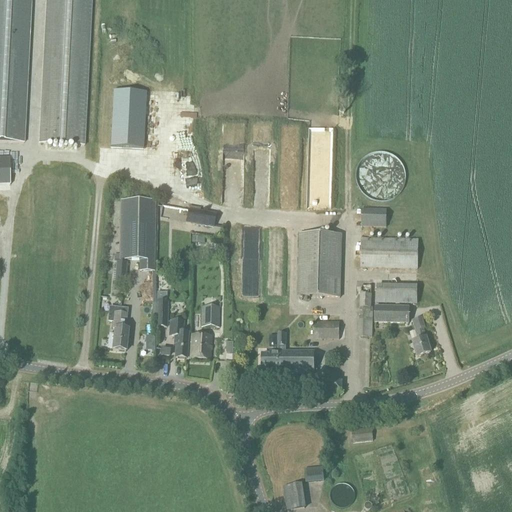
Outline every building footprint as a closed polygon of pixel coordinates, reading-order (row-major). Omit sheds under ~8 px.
[(37,90),(40,0),(0,0),(0,10),(0,144),(22,145),(24,90),(37,90)] [(82,149),(85,0),(59,0),(55,148),(82,149)] [(113,91),(110,148),(143,149),(146,93),(113,91)] [(238,153),(238,132),(224,132),(225,153),(238,153)] [(379,204),(392,196),(399,184),(402,173),(392,159),(387,155),(383,149),(373,143),(366,141),(360,145),(362,148),(354,159),(357,161),(354,166),(351,179),(359,191),(362,193),(365,198),(370,201),(379,204)] [(252,145),(251,164),(266,165),(267,145),(252,145)] [(0,187),(10,187),(9,160),(0,159),(0,187)] [(34,173),(31,254),(47,254),(50,174),(34,173)] [(155,273),(155,202),(121,202),(121,260),(139,260),(140,272),(155,273)] [(166,209),(165,219),(185,220),(185,210),(166,209)] [(188,210),(186,223),(213,228),(215,215),(188,210)] [(386,229),(386,211),(362,211),(361,228),(386,229)] [(340,300),(342,236),(300,234),(298,298),(340,300)] [(360,269),(377,270),(418,270),(418,241),(361,240),(360,269)] [(112,292),(112,293),(112,294),(113,294),(113,295),(114,295),(115,295),(116,296),(117,295),(118,295),(119,294),(119,293),(119,292),(120,282),(125,282),(126,264),(117,263),(117,265),(117,268),(114,267),(112,292)] [(175,277),(183,278),(184,267),(176,266),(175,277)] [(199,294),(211,295),(212,271),(200,270),(199,294)] [(417,288),(377,287),(376,305),(417,306),(417,288)] [(372,288),(360,288),(360,310),(359,310),(358,339),(372,339),(373,309),(371,309),(372,288)] [(167,328),(167,303),(167,296),(156,296),(156,327),(167,328)] [(139,314),(151,314),(151,300),(139,300),(139,314)] [(109,336),(107,350),(113,350),(112,352),(126,353),(127,345),(127,338),(122,338),(123,332),(125,332),(126,328),(126,326),(127,321),(127,316),(128,313),(128,309),(110,307),(108,322),(113,323),(113,330),(115,331),(115,337),(114,337),(109,336)] [(374,325),(409,326),(409,308),(374,308),(374,325)] [(219,328),(219,309),(203,309),(203,328),(219,328)] [(421,319),(411,322),(414,331),(415,331),(415,332),(418,342),(412,344),(417,359),(431,354),(426,339),(423,331),(425,330),(421,319)] [(316,323),(316,340),(339,340),(339,324),(316,323)] [(186,360),(188,336),(183,336),(183,325),(170,324),(170,337),(175,338),(174,343),(176,343),(175,359),(177,359),(177,361),(184,362),(184,360),(186,360)] [(210,362),(212,339),(190,337),(189,360),(210,362)] [(154,338),(145,338),(145,353),(155,352),(154,338)] [(262,357),(262,372),(278,372),(278,375),(314,375),(314,352),(286,352),(286,346),(279,346),(278,346),(278,354),(270,354),(270,357),(262,357)] [(343,382),(320,381),(320,390),(343,391),(343,382)] [(372,430),(351,432),(352,445),(373,443),(372,430)] [(419,471),(427,490),(438,485),(430,466),(419,471)] [(307,482),(325,481),(324,469),(306,470),(307,482)] [(288,511),(306,510),(303,488),(285,490),(288,511)]
